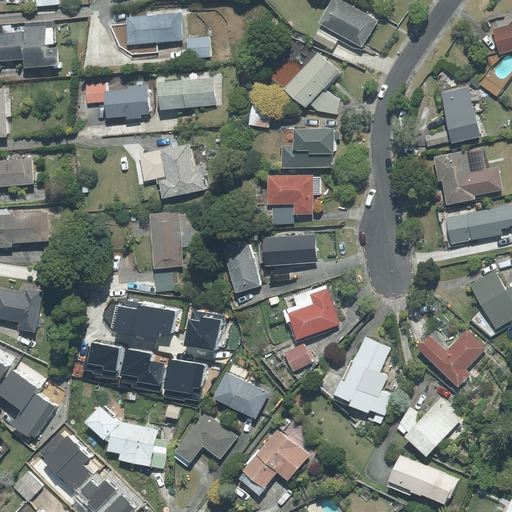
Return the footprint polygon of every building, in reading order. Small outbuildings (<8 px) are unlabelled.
[(62,0),(39,0),(41,8),(63,2),(62,0)] [(348,0),(335,0),(324,20),(367,45),(380,20),(381,19),(348,0)] [(134,42),(186,39),(185,13),(132,16),(134,42)] [(29,28),(0,30),(0,60),(28,58),(29,65),(66,62),(64,43),(60,43),(58,18),(28,20),(29,28)] [(511,22),(511,23),(496,27),(500,40),(503,52),(511,49),(511,22)] [(213,38),(191,37),(190,58),(212,59),(213,38)] [(321,51),(290,86),(312,105),(313,103),(326,88),(342,70),(321,51)] [(219,78),(165,79),(165,106),(220,105),(219,78)] [(109,90),(109,80),(87,81),(88,103),(110,101),(109,90)] [(130,119),(144,118),(143,114),(154,113),(152,80),(132,82),(133,88),(109,90),(110,101),(111,116),(130,115),(130,119)] [(472,85),(445,92),(453,121),(455,129),(457,139),(458,141),(486,134),(480,108),(478,108),(475,99),(474,92),(472,85)] [(0,135),(14,134),(10,87),(0,87),(0,135)] [(335,95),(326,88),(313,103),(321,110),(340,113),(343,98),(335,95)] [(481,90),(474,92),(475,99),(483,97),(481,90)] [(276,106),(256,102),(253,123),(272,127),(276,106)] [(302,142),(287,142),(287,166),(336,166),(336,150),(341,150),(341,125),(302,125),(302,142)] [(457,139),(455,129),(429,134),(431,145),(457,139)] [(199,164),(194,142),(143,152),(149,179),(159,177),(160,183),(166,182),(169,197),(211,189),(206,163),(199,164)] [(474,151),(471,151),(474,170),(489,167),(485,148),(474,151)] [(470,149),(439,155),(443,179),(447,178),(452,203),(480,197),(479,193),(507,188),(503,164),(489,167),(474,170),(471,151),(470,149)] [(0,156),(0,184),(41,181),(39,154),(0,156)] [(277,174),(273,174),(273,202),(275,202),(296,202),(299,202),(299,212),(316,212),(316,174),(277,174)] [(297,221),(296,202),(275,202),(277,222),(297,221)] [(455,242),(507,233),(505,227),(511,225),(511,203),(450,215),(455,242)] [(55,238),(53,210),(10,213),(9,207),(0,208),(0,246),(18,245),(18,241),(55,238)] [(184,211),(184,209),(156,211),(160,267),(188,265),(187,246),(200,245),(198,210),(184,211)] [(300,234),(270,235),(272,262),(321,260),(319,233),(300,234)] [(230,249),(242,290),(265,283),(253,242),(230,249)] [(289,265),(274,266),(275,279),(293,278),(293,265),(289,265)] [(498,268),(474,283),(487,305),(500,326),(511,319),(511,286),(510,288),(498,268)] [(181,273),(160,273),(161,292),(181,291),(181,273)] [(48,288),(29,285),(28,292),(0,287),(0,316),(24,320),(23,327),(42,330),(48,288)] [(317,292),(314,292),(318,302),(294,310),(304,336),(343,322),(330,287),(317,292)] [(157,370),(156,393),(183,394),(184,372),(196,372),(199,324),(192,324),(193,302),(172,301),(170,338),(158,337),(156,370),(157,370)] [(425,343),(423,345),(463,384),(475,372),(470,367),(491,346),(471,327),(451,347),(435,332),(425,343)] [(394,346),(370,336),(362,353),(350,381),(346,379),(340,392),(357,399),(356,402),(374,410),(375,408),(389,414),(397,395),(382,388),(380,393),(374,391),(394,346)] [(0,377),(15,350),(0,342),(0,377)] [(306,342),(288,351),(297,370),(315,361),(306,342)] [(29,359),(18,352),(11,363),(22,370),(29,359)] [(255,364),(239,357),(232,371),(230,370),(218,394),(261,415),(273,391),(248,379),(255,364)] [(19,405),(2,389),(0,390),(0,406),(9,415),(19,405)] [(110,436),(118,429),(113,449),(125,452),(124,457),(166,468),(173,441),(160,438),(163,427),(122,417),(120,416),(127,409),(114,396),(92,417),(110,436)] [(444,396),(411,433),(433,452),(464,417),(456,411),(458,408),(444,396)] [(171,403),(169,415),(181,417),(184,405),(171,403)] [(209,410),(176,454),(192,465),(207,444),(225,457),(242,435),(209,410)] [(244,477),(264,493),(282,470),(293,479),(315,452),(306,445),(313,436),(289,416),(248,467),(250,469),(244,477)] [(464,477),(404,453),(403,457),(394,478),(417,487),(416,489),(427,493),(427,492),(451,501),(454,494),(456,495),(464,477)] [(46,485),(30,469),(15,484),(30,500),(46,485)] [(81,505),(87,511),(114,511),(132,494),(113,474),(81,505)] [(47,511),(43,507),(39,511),(29,501),(17,511),(47,511)]
